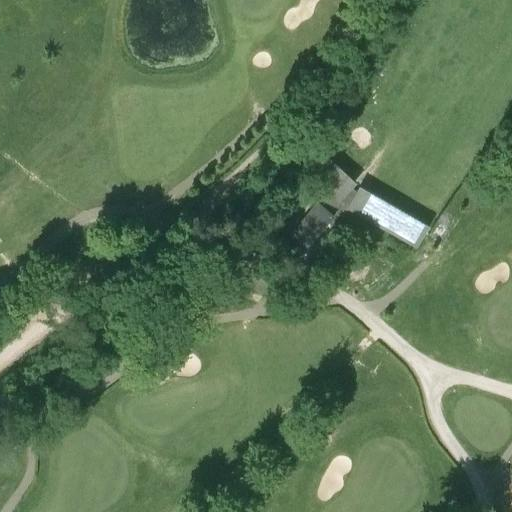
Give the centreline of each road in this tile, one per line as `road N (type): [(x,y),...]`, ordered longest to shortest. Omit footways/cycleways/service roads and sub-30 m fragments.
road 1 (track): [(511,392),(460,376),(441,385),(306,275),(217,251)]
road 2 (track): [(378,329),(240,465),(173,511)]
road 3 (track): [(366,0),(319,90),(201,213)]
road 4 (track): [(153,253),(0,358)]
road 5 (track): [(483,511),(481,492),(435,415),(441,385)]
